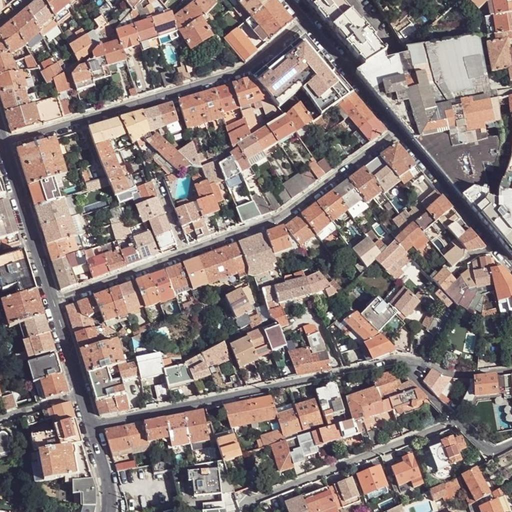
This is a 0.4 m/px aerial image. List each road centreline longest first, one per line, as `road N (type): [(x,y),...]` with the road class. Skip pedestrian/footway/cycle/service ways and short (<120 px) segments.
road 1 (residential): [(303,22),(245,71),(4,146)]
road 2 (residential): [(91,425),(396,360)]
road 3 (residential): [(183,253),(282,216),(395,133)]
road 4 (residential): [(247,500),(454,421)]
road 5 (residential): [(511,268),(395,133)]
road 6 (residential): [(4,146),(52,301)]
road 7 (residential): [(395,133),(303,22)]
road 8 (residential): [(52,301),(183,253)]
